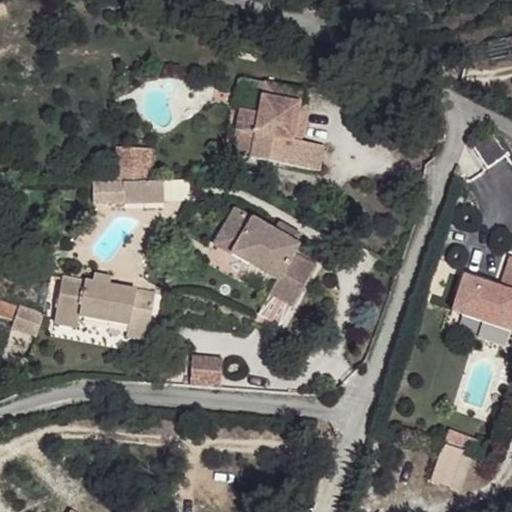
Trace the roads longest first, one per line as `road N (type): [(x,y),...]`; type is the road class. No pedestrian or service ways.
road 1 (unclassified): [(463,101),(445,175),(326,511)]
road 2 (unknown): [(361,417),(161,393),(35,407),(0,422)]
road 3 (unclassified): [(463,101),(253,0)]
